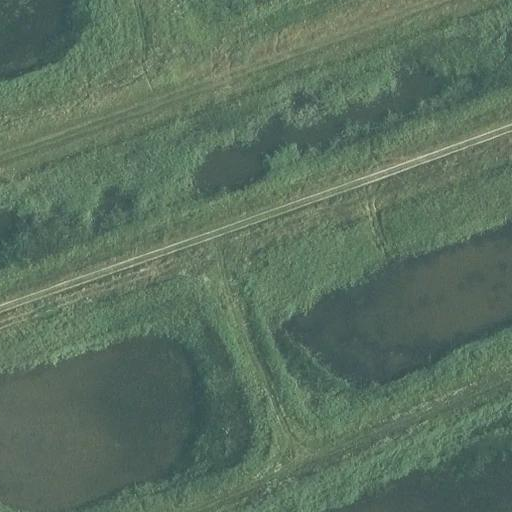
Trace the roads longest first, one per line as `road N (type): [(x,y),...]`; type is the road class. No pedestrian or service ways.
road 1 (track): [(511,129),(0,310)]
road 2 (track): [(0,164),(457,0)]
